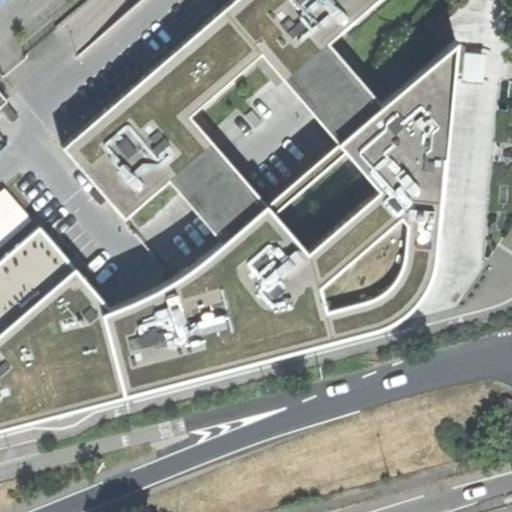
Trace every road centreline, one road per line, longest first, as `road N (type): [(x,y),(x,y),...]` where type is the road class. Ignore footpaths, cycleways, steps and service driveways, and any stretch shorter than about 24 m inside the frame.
road 1 (tertiary): [(354,391),(208,411),(0,469)]
road 2 (trunk): [(354,391),(55,511)]
road 3 (secondary): [(503,354),(354,391)]
